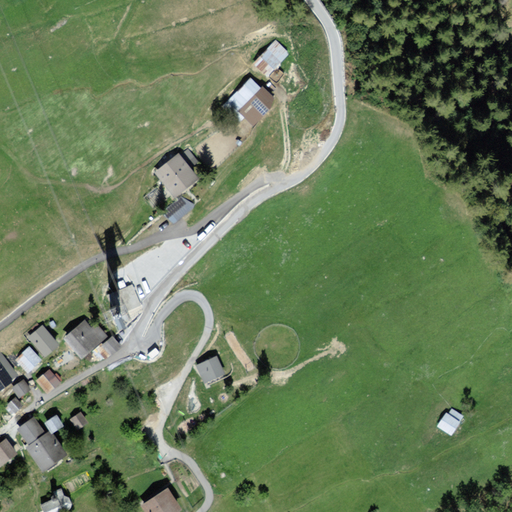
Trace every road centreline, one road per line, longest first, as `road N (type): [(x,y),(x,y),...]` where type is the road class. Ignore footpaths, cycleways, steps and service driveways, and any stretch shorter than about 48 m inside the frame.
road 1 (tertiary): [(311,0),(334,42),(335,135),(308,169),(244,207),(197,252),(159,294),(133,343)]
road 2 (track): [(271,179),(284,152),(270,86),(240,61),(235,46),(128,60),(118,51),(119,34),(133,0)]
road 3 (residential): [(133,343),(149,346),(159,316),(181,296),(199,298),(208,313),(202,341),(154,429)]
road 4 (residential): [(133,343),(0,433)]
